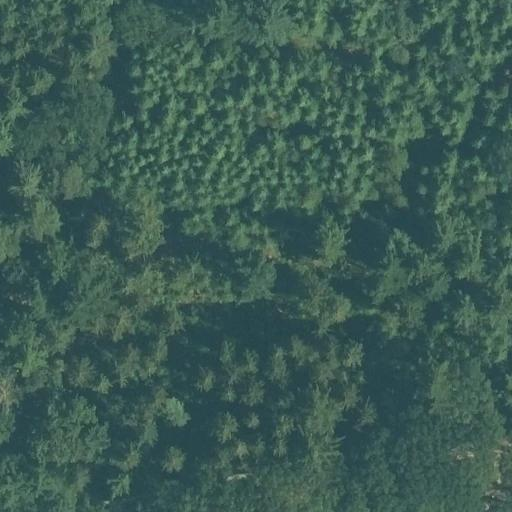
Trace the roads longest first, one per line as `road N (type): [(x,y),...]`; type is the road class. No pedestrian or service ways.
road 1 (track): [(83,511),(80,296),(120,0)]
road 2 (track): [(207,511),(492,454)]
